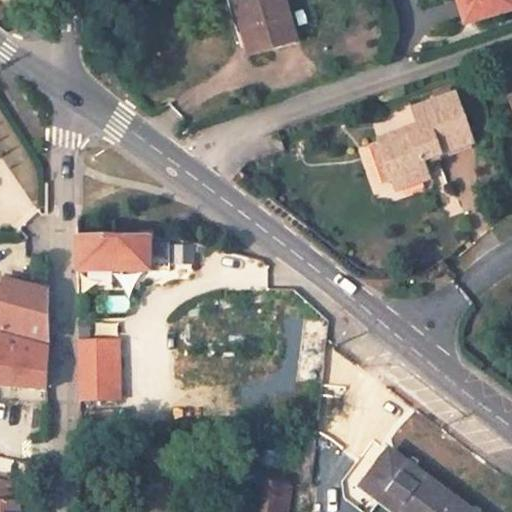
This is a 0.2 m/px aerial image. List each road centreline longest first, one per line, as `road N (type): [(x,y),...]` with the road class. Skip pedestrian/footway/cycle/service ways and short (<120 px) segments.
road 1 (tertiary): [(511,426),(66,89)]
road 2 (unclassified): [(68,511),(66,89)]
